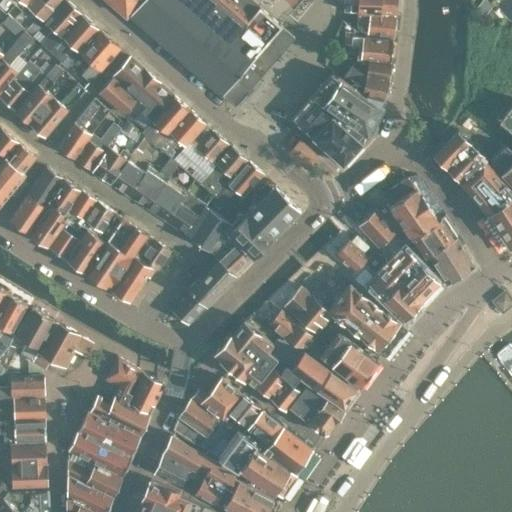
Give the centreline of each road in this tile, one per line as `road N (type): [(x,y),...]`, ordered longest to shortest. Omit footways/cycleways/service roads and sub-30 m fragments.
road 1 (residential): [(314,196),(303,176),(227,121),(97,0)]
road 2 (residential): [(177,268),(193,248),(0,108)]
road 3 (residential): [(0,223),(139,318),(180,333)]
road 4 (residential): [(180,333),(197,326),(310,215),(314,196)]
road 5 (residential): [(180,333),(173,373),(113,511)]
road 6 (residential): [(498,264),(426,167),(387,140)]
road 7 (residential): [(56,511),(51,369)]
road 8 (residential): [(387,140),(406,0)]
